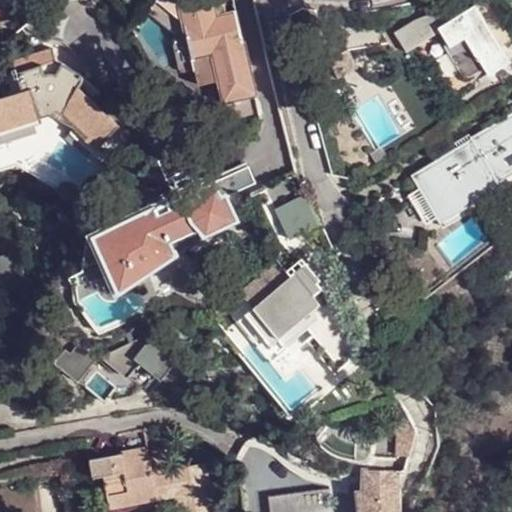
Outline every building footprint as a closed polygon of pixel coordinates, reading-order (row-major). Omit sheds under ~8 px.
[(224,102),(256,94),(235,9),(217,14),(214,0),(199,0),(179,5),(192,59),(212,54),(224,102)] [(464,78),(470,79),(485,70),(489,76),(510,61),(499,44),(498,45),(482,22),(483,21),(468,0),(467,0),(461,4),(413,21),(392,35),(405,54),(439,33),(447,45),(448,44),(452,50),(446,54),(460,74),(464,78)] [(25,83),(0,88),(0,166),(18,162),(44,131),(80,89),(90,78),(65,64),(63,55),(21,65),(25,83)] [(80,89),(44,131),(59,141),(67,146),(95,163),(93,165),(114,181),(147,149),(119,89),(103,110),(80,89)] [(435,190),(445,211),(497,182),(496,180),(511,171),(511,116),(471,140),(470,139),(468,139),(474,149),(461,156),(455,152),(412,177),(418,188),(423,196),(435,190)] [(44,131),(18,162),(90,207),(114,181),(93,165),(82,183),(47,162),(59,141),(44,131)] [(164,179),(201,162),(192,145),(155,161),(164,179)] [(222,198),(256,184),(248,167),(214,183),(217,190),(222,198)] [(497,182),(501,189),(511,183),(511,171),(496,180),(497,182)] [(294,211),(307,202),(296,182),(294,174),(279,181),(294,211)] [(445,211),(435,217),(443,230),(511,189),(511,183),(501,189),(497,182),(445,211)] [(201,197),(217,190),(214,183),(198,190),(201,197)] [(409,194),(414,202),(423,197),(423,196),(418,188),(409,194)] [(423,197),(435,217),(445,211),(435,190),(423,196),(423,197)] [(166,234),(192,223),(190,220),(183,205),(180,197),(153,208),(164,232),(166,234)] [(237,221),(229,203),(207,212),(201,197),(183,205),(190,220),(192,223),(204,237),(237,221)] [(414,202),(427,222),(435,217),(423,197),(414,202)] [(140,277),(183,251),(166,234),(164,232),(153,208),(93,234),(102,258),(105,263),(126,253),(140,277)] [(82,216),(79,219),(80,225),(91,221),(87,212),(82,216)] [(183,251),(204,237),(192,223),(166,234),(183,251)] [(82,266),(102,258),(93,234),(86,238),(82,266)] [(105,263),(113,283),(114,285),(119,288),(124,287),(140,277),(126,253),(105,263)] [(16,254),(0,258),(0,293),(25,287),(16,254)] [(309,276),(297,286),(276,262),(248,286),(240,292),(279,339),(328,298),(309,276)] [(142,338),(145,338),(159,345),(176,356),(180,351),(178,349),(188,337),(170,324),(162,333),(156,328),(148,337),(143,334),(138,337),(142,338)] [(153,341),(147,339),(145,338),(142,338),(138,337),(62,371),(99,403),(103,398),(108,403),(124,399),(133,388),(143,395),(176,356),(159,345),(153,341)] [(373,380),(380,378),(378,368),(371,369),(373,380)] [(404,412),(397,403),(392,406),(403,425),(409,422),(404,412)] [(403,425),(400,426),(398,456),(407,457),(414,431),(409,422),(403,425)] [(145,428),(88,439),(91,460),(148,448),(145,428)] [(148,448),(91,460),(94,479),(105,476),(111,509),(177,498),(179,511),(213,511),(205,464),(153,470),(148,448)] [(375,470),(390,471),(391,460),(376,460),(375,470)] [(366,511),(402,511),(401,489),(406,473),(390,471),(375,470),(363,469),(363,485),(364,489),(365,495),(366,511)]
